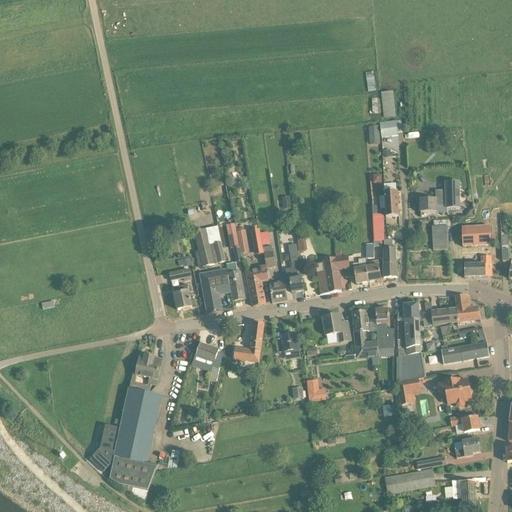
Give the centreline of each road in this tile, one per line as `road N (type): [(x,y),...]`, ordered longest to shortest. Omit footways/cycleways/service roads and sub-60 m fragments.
road 1 (unclassified): [(162,329),(91,0)]
road 2 (residential): [(162,329),(400,291)]
road 3 (residential): [(493,511),(500,302)]
road 4 (residential): [(401,136),(400,291)]
